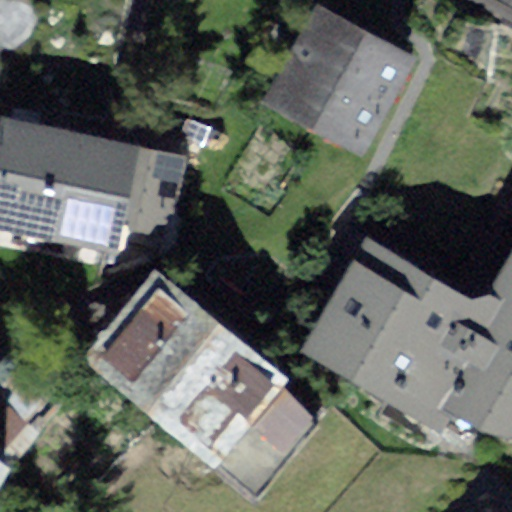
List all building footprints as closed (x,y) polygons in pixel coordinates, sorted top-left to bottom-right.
[(313,2),(264,89),(357,141),(406,54),(313,2)] [(138,144),(0,114),(0,115),(0,214),(117,240),(138,144)] [(480,254),(377,191),(306,305),(409,369),(480,254)] [(511,212),(508,211),(409,371),(511,433),(511,212)] [(163,260),(91,347),(255,482),(327,395),(163,260)] [(479,511),(470,503),(462,511),(479,511)]
